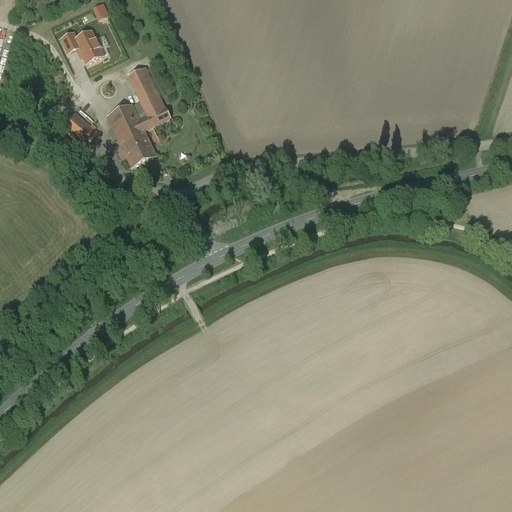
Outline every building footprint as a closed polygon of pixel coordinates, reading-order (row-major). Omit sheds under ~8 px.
[(94,17),(56,35),(72,71),(82,66),(89,83),(119,68),(94,17)] [(165,116),(145,75),(131,81),(150,122),(151,122),(165,116)] [(140,126),(132,108),(109,120),(132,171),(156,159),(145,136),(141,127),(140,126)] [(150,122),(141,127),(145,136),(172,123),(167,115),(165,116),(151,122),(150,122)] [(76,116),(63,131),(86,151),(99,136),(76,116)] [(179,122),(157,132),(168,156),(181,150),(176,140),(186,135),(179,122)]
